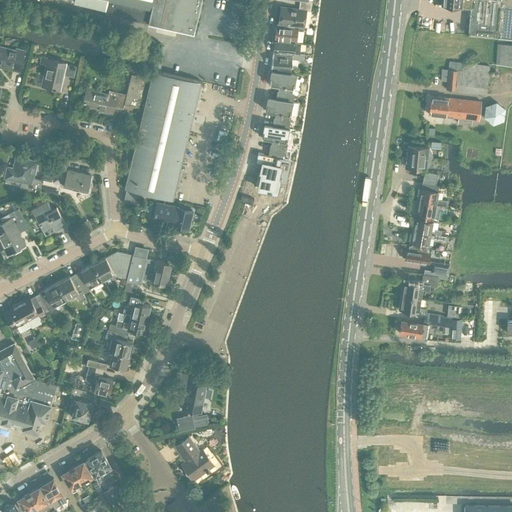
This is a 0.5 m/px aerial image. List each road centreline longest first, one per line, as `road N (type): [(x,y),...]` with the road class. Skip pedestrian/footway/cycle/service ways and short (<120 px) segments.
road 1 (primary): [(346,511),(346,340),(394,0)]
road 2 (tertiary): [(204,252),(236,165),(264,0)]
road 3 (tertiary): [(122,413),(158,360),(204,252)]
road 4 (residential): [(117,230),(106,139),(46,122)]
road 5 (tertiary): [(0,490),(122,413)]
road 6 (residential): [(117,230),(0,290)]
